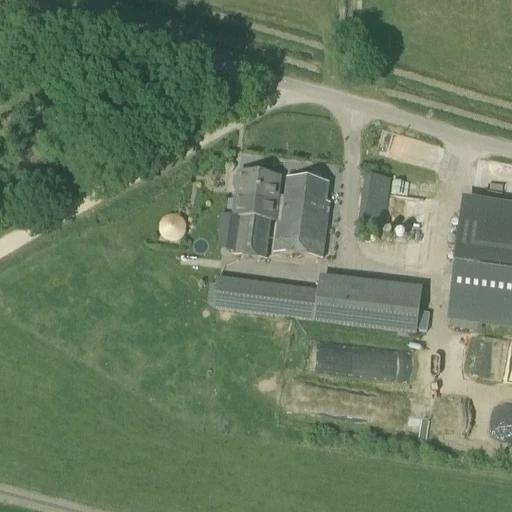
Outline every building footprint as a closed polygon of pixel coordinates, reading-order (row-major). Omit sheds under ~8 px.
[(271,222),(278,223),(280,223),(284,200),(278,199),(280,179),(237,173),(232,218),(240,220),(236,257),(266,261),(271,222)] [(416,197),(418,180),(399,177),(397,195),(416,197)] [(280,223),(278,223),(274,255),(323,261),(330,205),(326,204),(328,186),(287,181),(284,200),(280,223)] [(511,324),(511,212),(467,206),(450,328),(475,331),(476,319),(511,324)] [(416,337),(421,291),(319,278),(317,293),(216,280),(212,311),(416,337)]
